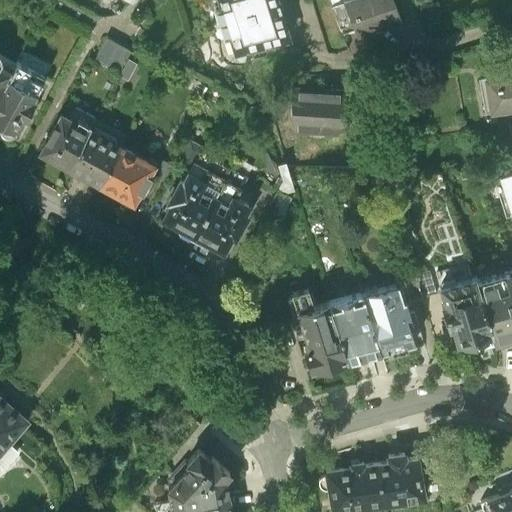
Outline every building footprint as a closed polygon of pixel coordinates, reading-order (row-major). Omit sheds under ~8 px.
[(275,0),(216,0),(234,57),(288,41),(275,0)] [(328,0),(332,9),(345,4),(348,2),(347,0),(328,0)] [(353,0),(348,2),(345,4),(355,31),(358,39),(400,22),(391,0),(353,0)] [(342,36),(355,31),(345,4),(332,9),(342,36)] [(135,66),(127,61),(118,78),(126,82),(135,66)] [(511,72),(484,77),(490,112),(511,108),(511,72)] [(32,96),(3,81),(0,86),(0,126),(13,134),(32,96)] [(346,91),(291,90),(290,124),(345,126),(346,91)] [(36,156),(65,171),(87,130),(58,115),(36,156)] [(118,147),(87,130),(65,171),(96,188),(118,147)] [(153,166),(118,147),(96,188),(131,207),(153,166)] [(160,222),(190,238),(211,197),(199,191),(204,182),(185,172),(180,182),(177,180),(165,204),(169,207),(160,222)] [(511,172),(499,177),(511,216),(511,172)] [(270,211),(284,216),(294,192),(279,186),(270,211)] [(225,205),(211,197),(190,238),(221,255),(230,238),(234,241),(247,216),(244,215),(249,206),(230,196),(225,205)] [(412,268),(421,297),(436,292),(427,263),(412,268)] [(511,284),(509,275),(493,280),(511,337),(511,336),(511,284)] [(455,345),(492,334),(476,285),(474,278),(438,289),(455,345)] [(494,342),(511,337),(493,280),(476,285),(492,334),(494,342)] [(395,284),(361,294),(379,352),(413,341),(395,284)] [(309,373),(346,362),(328,305),(312,310),(306,291),(290,296),(307,350),(302,351),(309,373)] [(361,294),(328,305),(346,362),(379,352),(361,294)] [(0,452),(26,421),(0,399),(0,452)] [(416,454),(416,457),(420,481),(439,477),(436,457),(436,451),(416,454)] [(186,470),(166,492),(169,511),(175,509),(226,501),(223,481),(228,476),(210,460),(207,463),(196,453),(182,467),(186,470)] [(389,462),(377,464),(384,503),(423,496),(420,481),(416,457),(404,459),(403,453),(388,455),(389,462)] [(448,455),(436,457),(439,477),(439,478),(451,477),(448,455)] [(332,511),(384,503),(377,464),(363,466),(363,463),(351,465),(352,468),(325,473),(326,477),(324,477),(323,478),(321,479),(320,480),(319,482),(318,483),(319,485),(319,487),(320,488),(321,490),(323,491),(325,491),(327,491),(328,490),(332,511)] [(511,511),(511,481),(496,488),(498,492),(479,500),(483,511),(511,511)] [(228,511),(226,501),(175,509),(169,511),(228,511)]
